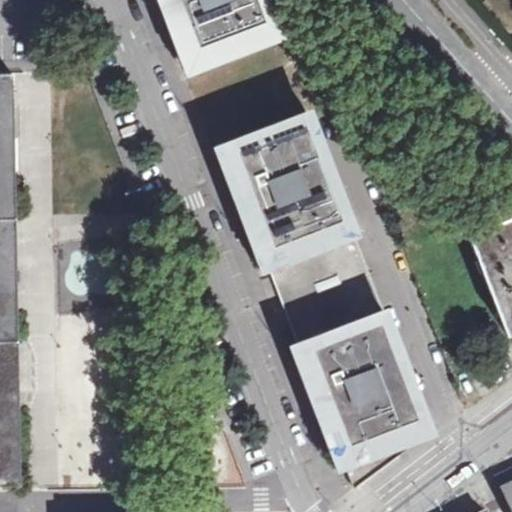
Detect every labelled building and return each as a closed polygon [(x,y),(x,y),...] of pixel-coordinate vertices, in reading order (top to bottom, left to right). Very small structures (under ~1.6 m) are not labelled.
[(263,0),(165,0),(189,62),(275,29),(263,0)] [(10,161),(8,74),(0,74),(0,482),(21,482),(17,344),(14,231),(14,218),(10,161)] [(307,114),(223,147),(266,260),(351,228),(307,114)] [(511,215),(468,232),(505,329),(511,326),(511,215)] [(266,260),(299,345),(383,313),(351,228),(266,260)] [(299,345),(341,457),(409,431),(426,425),(383,313),(299,345)] [(409,431),(341,457),(354,489),(413,444),(409,431)] [(511,470),(494,479),(500,492),(511,486),(511,470)] [(511,511),(511,486),(500,492),(510,511),(511,511)]
